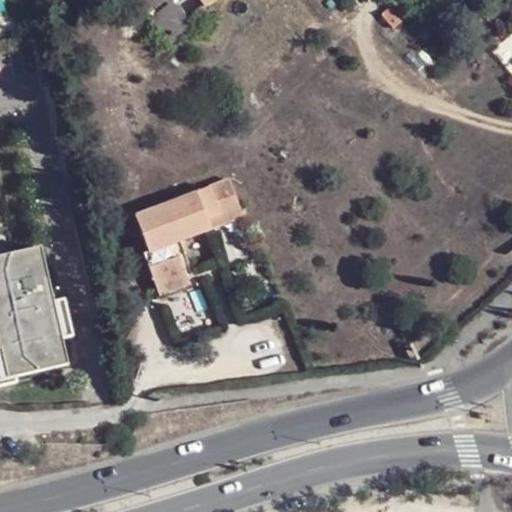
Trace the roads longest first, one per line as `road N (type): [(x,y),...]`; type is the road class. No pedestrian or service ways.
road 1 (primary): [(511,364),(446,395),(0,509)]
road 2 (primary): [(175,511),(381,453),(511,449)]
